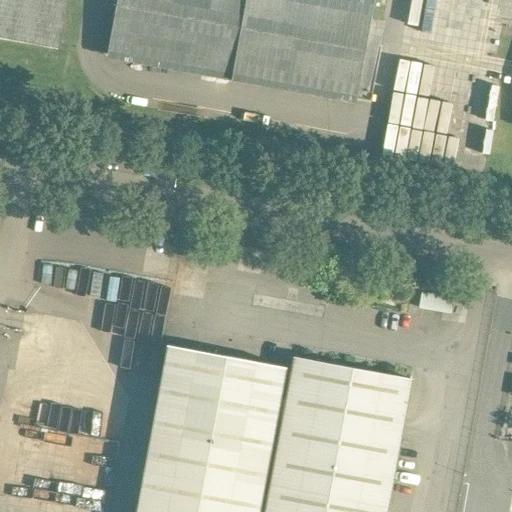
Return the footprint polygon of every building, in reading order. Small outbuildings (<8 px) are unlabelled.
[(0,0),(0,37),(58,47),(65,0),(0,0)] [(358,98),(373,0),(115,0),(107,61),(358,98)] [(292,256),(290,266),(300,268),(301,258),(292,256)] [(259,511),(277,417),(283,418),(286,399),(280,398),(286,367),(168,345),(136,511),(259,511)] [(286,399),(283,418),(265,511),(387,511),(412,379),(294,357),(286,399)]
